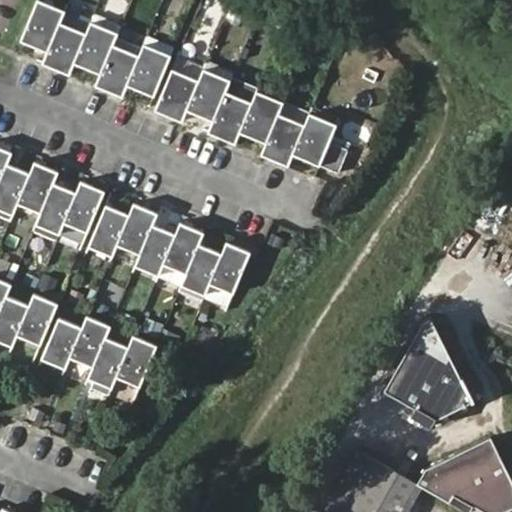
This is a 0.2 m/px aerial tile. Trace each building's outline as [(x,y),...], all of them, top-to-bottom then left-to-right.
[(62,11),(35,1),(20,37),(47,48),(57,24),(62,11)] [(118,26),(92,16),(89,23),(115,33),(118,26)] [(84,35),(74,59),(100,69),(110,45),(115,33),(89,23),(84,35)] [(47,48),(42,60),(70,71),(74,59),(84,35),(57,24),(47,48)] [(172,49),(145,38),(142,45),(169,55),(172,49)] [(100,69),(95,81),(123,92),(128,81),(137,56),(110,45),(100,69)] [(137,56),(128,81),(154,92),(169,55),(142,45),(137,56)] [(197,80),(201,69),(175,58),(170,69),(197,80)] [(204,62),(201,69),(228,79),(231,72),(204,62)] [(170,69),(155,105),(182,116),(187,105),(197,80),(170,69)] [(197,80),(187,105),(213,115),(224,91),(228,79),(201,69),(197,80)] [(249,101),(239,126),(265,137),(276,112),(281,101),(254,90),(249,101)] [(213,115),(209,127),(235,137),(239,126),(249,101),(224,91),(213,115)] [(307,111),(281,101),(276,112),(302,123),(307,111)] [(307,111),(302,123),(292,148),(319,159),(334,123),(307,111)] [(302,123),(276,112),(265,137),(261,148),(288,159),(292,148),(302,123)] [(0,177),(5,165),(10,154),(0,149),(0,177)] [(29,175),(19,200),(41,209),(52,184),(56,173),(34,164),(29,175)] [(29,175),(5,165),(0,177),(0,205),(14,211),(19,200),(29,175)] [(76,195),(65,219),(88,229),(103,193),(80,183),(76,195)] [(76,195),(52,184),(41,209),(36,220),(61,230),(65,219),(76,195)] [(128,217),(118,241),(140,251),(151,226),(155,215),(133,206),(128,217)] [(104,207),(89,243),(113,253),(118,241),(128,217),(104,207)] [(175,236),(164,261),(187,270),(197,246),(202,234),(179,225),(175,236)] [(140,251),(135,262),(159,272),(164,261),(175,236),(151,226),(140,251)] [(221,256),(211,280),(234,290),(249,254),(226,244),(221,256)] [(187,270),(182,282),(206,292),(211,280),(221,256),(197,246),(187,270)] [(0,307),(4,296),(10,285),(0,280),(0,307)] [(29,306),(19,331),(42,340),(57,304),(34,295),(29,306)] [(0,307),(0,336),(14,342),(19,331),(29,306),(4,296),(0,307)] [(466,396),(424,314),(416,318),(378,386),(429,415),(466,396)] [(82,328),(72,353),(94,362),(104,338),(109,326),(87,317),(82,328)] [(58,318),(43,354),(67,364),(72,353),(82,328),(58,318)] [(209,350),(216,332),(204,327),(196,344),(209,350)] [(128,348),(118,372),(140,382),(155,345),(133,336),(128,348)] [(94,362),(89,374),(114,384),(118,372),(128,348),(104,338),(94,362)] [(489,511),(511,501),(511,485),(487,432),(422,462),(411,480),(416,483),(464,509),(468,501),(488,511),(489,511)] [(354,449),(319,511),(399,511),(416,483),(411,480),(354,449)]
